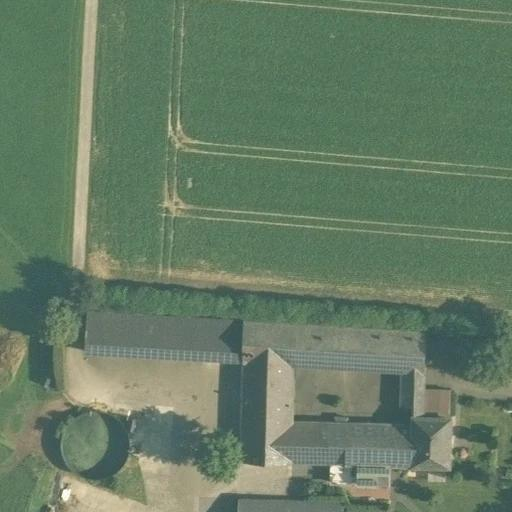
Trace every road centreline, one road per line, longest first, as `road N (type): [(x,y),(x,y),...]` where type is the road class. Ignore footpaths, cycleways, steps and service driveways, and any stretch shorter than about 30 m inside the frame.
road 1 (track): [(90,0),(71,349),(119,384)]
road 2 (track): [(214,511),(206,422),(178,396),(119,384)]
